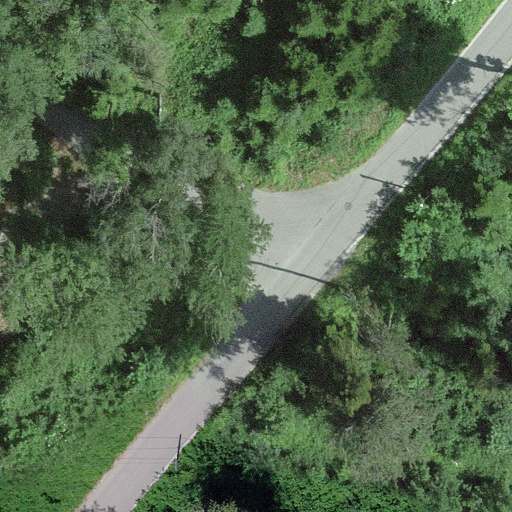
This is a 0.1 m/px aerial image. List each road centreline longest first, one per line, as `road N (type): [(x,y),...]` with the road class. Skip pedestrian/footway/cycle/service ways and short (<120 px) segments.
road 1 (unclassified): [(311,264),(233,204),(137,168),(49,112),(0,63)]
road 2 (residential): [(106,511),(311,264)]
road 3 (residential): [(311,264),(511,26)]
road 4 (track): [(137,168),(0,244)]
